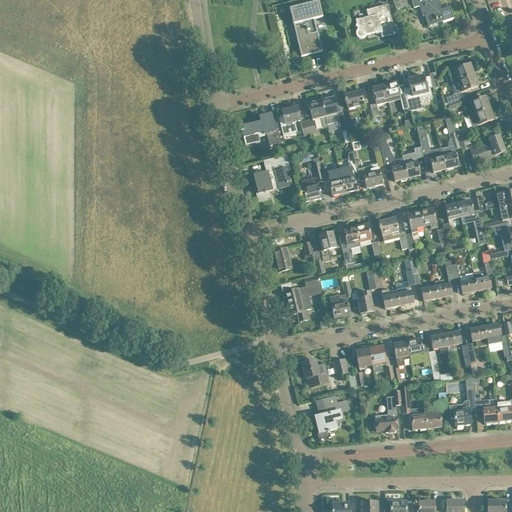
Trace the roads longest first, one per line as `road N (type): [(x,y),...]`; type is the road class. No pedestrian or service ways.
road 1 (residential): [(218,106),(485,42)]
road 2 (residential): [(511,172),(250,237)]
road 3 (residential): [(511,303),(278,344)]
road 4 (residential): [(511,441),(304,460)]
road 5 (residential): [(306,491),(511,482)]
road 6 (unclassified): [(250,237),(218,106)]
